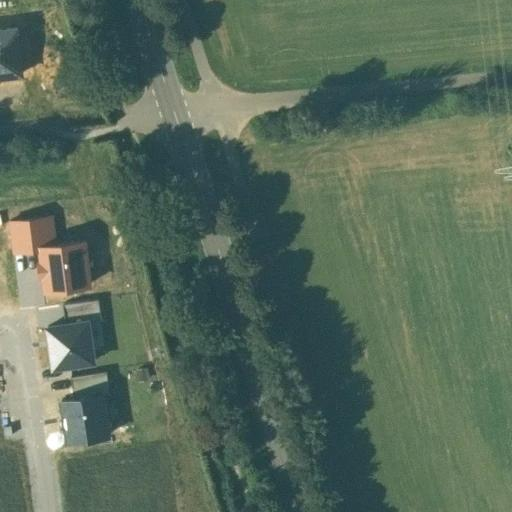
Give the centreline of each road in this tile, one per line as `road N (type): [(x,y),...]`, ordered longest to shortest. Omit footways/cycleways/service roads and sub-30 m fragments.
road 1 (secondary): [(173,110),(300,511)]
road 2 (unclassified): [(216,105),(511,75)]
road 3 (residential): [(0,330),(19,328),(47,511)]
road 4 (residential): [(0,133),(173,110)]
